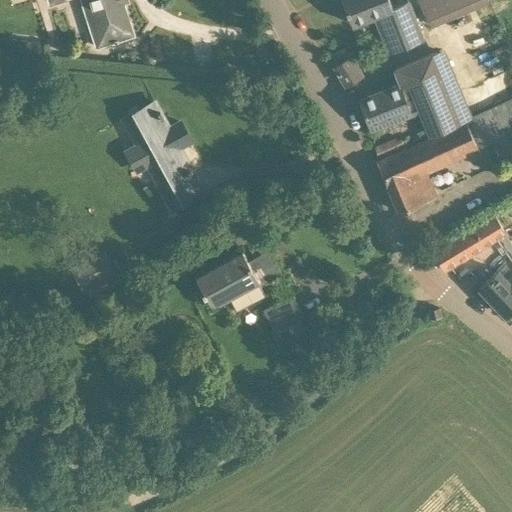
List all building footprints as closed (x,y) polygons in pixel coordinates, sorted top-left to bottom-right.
[(46,0),(49,6),(68,0),(79,0),(95,47),(133,35),(123,3),(119,4),(117,0),(46,0)] [(388,0),(353,0),(345,3),(352,22),(379,12),(387,35),(383,37),(389,51),(423,38),(420,29),(413,12),(408,0),(392,7),(388,0)] [(441,0),(421,8),(429,26),(489,2),(487,0),(441,0)] [(42,44),(9,40),(8,53),(40,57),(42,44)] [(345,47),(329,57),(347,87),(363,76),(345,47)] [(398,85),(359,99),(369,127),(416,109),(427,136),(471,115),(443,48),(429,54),(395,68),(392,69),(398,85)] [(511,160),(511,98),(376,162),(385,184),(386,184),(398,212),(437,195),(427,174),(479,150),(478,149),(492,143),(504,165),(511,160)] [(168,129),(154,103),(121,121),(133,144),(123,150),(136,174),(147,169),(169,209),(201,191),(178,148),(190,142),(179,122),(168,129)] [(394,140),(374,148),(378,158),(379,158),(403,148),(400,140),(395,142),(394,140)] [(505,232),(511,227),(511,213),(505,203),(491,212),(494,217),(433,254),(443,270),(505,232)] [(281,275),(268,250),(248,261),(242,250),(195,276),(212,308),(257,284),(259,287),(271,281),(272,282),(278,279),(277,277),(281,275)] [(82,298),(116,280),(102,253),(68,271),(82,298)] [(511,272),(501,277),(497,274),(494,264),(466,275),(480,288),(506,316),(511,310),(511,272)] [(275,333),(304,317),(292,294),(263,310),(275,333)] [(430,319),(441,317),(440,308),(428,311),(430,319)]
